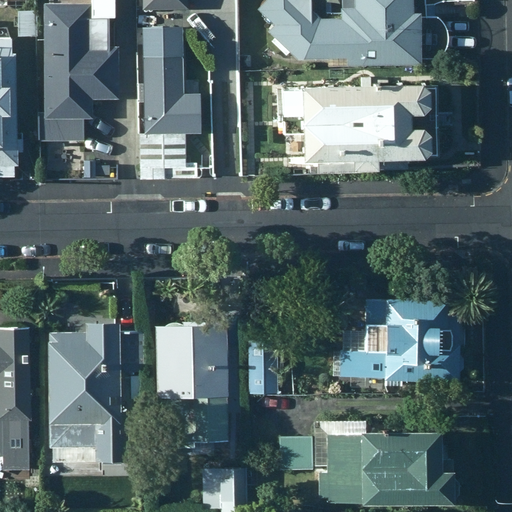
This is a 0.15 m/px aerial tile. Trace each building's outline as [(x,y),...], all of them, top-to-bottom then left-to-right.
[(0,0),(0,176),(17,176),(17,166),(20,166),(16,52),(13,52),(13,39),(36,38),(35,8),(16,9),(6,5),(7,0),(0,0)] [(49,0),(50,3),(43,2),(43,113),(38,113),(38,141),(84,140),(84,119),(92,119),(92,100),(117,99),(117,47),(109,47),(109,19),(116,19),(115,0),(49,0)] [(142,0),(143,11),(190,10),(189,0),(142,0)] [(426,5),(425,0),(330,0),(331,13),(340,13),(341,18),(319,20),(311,11),(310,0),(264,0),(256,9),(273,25),(267,32),(274,38),(270,42),(285,55),(288,52),(297,59),(346,59),(346,66),(421,64),(421,58),(438,60),(438,58),(441,54),(444,51),(446,46),(447,42),(448,37),(446,32),(445,28),(443,23),(440,20),(437,17),(436,17),(436,4),(426,5)] [(181,31),(141,32),(143,134),(138,134),(139,176),(151,176),(163,175),(163,169),(185,169),(184,129),(190,129),(189,98),(182,98),(181,31)] [(370,87),(370,77),(361,77),(358,77),(359,87),(281,88),(282,117),(301,117),(302,117),(302,125),(303,163),(317,162),(318,173),(377,172),(377,171),(377,169),(407,169),(407,161),(423,161),(430,153),(430,137),(423,130),(411,130),(411,117),(423,117),(423,116),(430,109),(429,93),(421,86),(370,87)] [(458,384),(459,307),(447,306),(447,302),(385,299),(385,301),(366,301),(365,352),(340,351),(339,378),(383,378),(383,383),(458,384)] [(179,326),(155,327),(156,399),(190,398),(191,443),(228,442),(225,327),(217,328),(217,321),(179,322),(179,326)] [(80,332),(46,333),(48,448),(78,448),(78,461),(111,460),(121,460),(119,372),(138,372),(138,331),(138,324),(80,325),(80,332)] [(30,422),(27,328),(0,328),(0,456),(2,456),(2,469),(28,468),(28,422),(30,422)] [(276,340),(246,339),(247,394),(278,393),(276,340)] [(361,503),(361,506),(455,507),(454,459),(441,460),(441,433),(366,433),(365,421),(314,420),(313,466),(326,467),(326,473),(318,473),(318,499),(327,499),(327,503),(361,503)] [(311,470),(310,436),(278,436),(279,470),(311,470)] [(245,511),(244,467),(201,469),(203,509),(220,508),(219,511),(245,511)]
